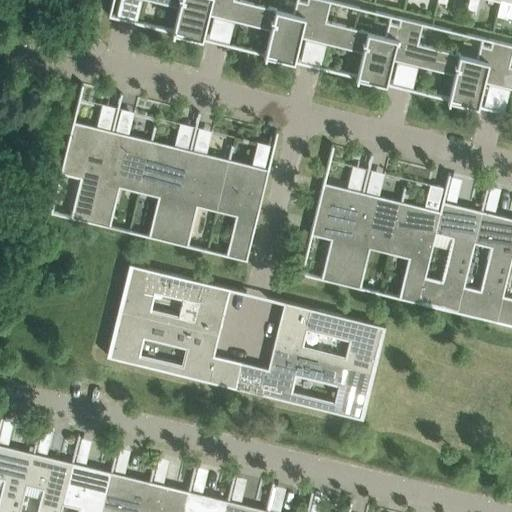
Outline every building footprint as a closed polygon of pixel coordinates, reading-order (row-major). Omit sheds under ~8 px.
[(155,0),(178,6),(172,30),(171,33),(173,34),(174,31),(202,38),(208,13),(211,0),(155,0)] [(308,0),(306,0),(306,1),(302,0),(295,0),(293,12),(244,0),(211,0),(208,13),(270,28),(264,53),(263,56),(265,56),(266,53),(294,60),(300,35),(308,0)] [(362,51),(356,75),(355,78),(357,79),(358,76),(385,83),(386,83),(392,58),(402,17),(400,16),(398,23),(388,21),(385,34),(325,20),(330,0),(308,0),(300,35),(362,51)] [(468,0),(466,7),(476,9),(477,0),(468,0)] [(511,0),(499,0),(496,14),(505,17),(509,2),(511,2),(511,0)] [(454,73),(448,98),(447,101),(449,101),(449,98),(477,105),(483,80),(494,39),(492,39),(490,46),(480,43),(476,57),(417,42),(422,22),(402,17),(392,58),(454,73)] [(511,87),(511,65),(509,65),(511,51),(511,43),(494,39),(483,80),(511,87)] [(71,124),(62,161),(82,166),(70,215),(90,220),(96,193),(110,138),(109,138),(102,137),(103,131),(73,124),(71,124)] [(96,193),(90,220),(109,225),(121,176),(141,180),(150,143),(149,143),(119,135),(118,140),(111,139),(110,138),(96,193)] [(150,143),(141,180),(160,185),(148,234),(167,239),(179,193),(187,157),(180,156),(181,150),(151,143),(150,143)] [(179,193),(167,239),(187,244),(199,195),(215,199),(212,208),(216,209),(220,193),(228,162),(227,162),(197,154),(195,159),(188,158),(187,157),(179,193)] [(220,193),(216,209),(232,213),(222,253),(246,258),(266,177),(264,176),(257,175),(259,169),(228,162),(220,193)] [(511,184),(489,182),(486,205),(511,207),(511,184)] [(322,185),(312,223),(332,227),(320,277),(340,281),(360,200),(359,199),(352,198),(353,193),(323,185),(322,185)] [(360,200),(340,281),(360,286),(372,237),(391,242),(400,204),(399,204),(369,196),(368,202),(361,200),(360,200)] [(424,272),(418,301),(456,310),(463,282),(473,241),(480,215),(479,215),(465,212),(466,206),(443,200),(441,200),(439,209),(437,218),(438,219),(435,231),(451,235),(447,249),(440,276),(424,272)] [(400,204),(391,242),(410,246),(398,296),(418,301),(424,272),(431,245),(435,231),(438,219),(437,218),(430,217),(431,212),(401,204),(400,204)] [(463,282),(456,310),(495,320),(502,292),(511,251),(511,223),(504,221),(505,215),(482,210),(480,209),(479,215),(480,215),(473,241),(489,245),(479,286),(463,282)] [(246,290),(245,290),(129,262),(128,262),(117,308),(218,332),(229,289),(245,293),(246,290)] [(511,294),(502,292),(495,320),(511,323),(511,294)] [(384,325),(384,324),(267,295),(267,298),(283,302),(272,346),(373,370),(385,325),(384,325)] [(117,308),(106,353),(107,354),(217,381),(234,385),(240,360),(213,353),(218,332),(117,308)] [(240,360),(234,385),(362,416),(373,370),(272,346),(267,367),(240,360)] [(52,451),(55,427),(44,425),(41,449),(52,451)] [(78,453),(90,456),(95,437),(83,434),(78,453)] [(0,511),(18,511),(25,484),(32,457),(31,457),(17,454),(18,448),(0,443),(0,477),(2,478),(0,487),(0,511)] [(59,511),(62,503),(71,467),(70,467),(56,463),(57,458),(34,452),(32,452),(31,457),(32,457),(25,484),(40,487),(33,511),(59,511)] [(100,511),(109,476),(108,476),(94,473),(96,467),(73,462),(71,461),(70,467),(71,467),(62,503),(76,507),(75,511),(100,511)] [(141,511),(148,486),(147,486),(133,482),(135,477),(112,471),(110,471),(108,476),(109,476),(100,511),(141,511)] [(183,511),(187,496),(186,495),(172,492),(174,486),(150,481),(149,480),(147,486),(148,486),(141,511),(183,511)] [(224,511),(226,505),(225,505),(211,501),(213,496),(189,490),(188,490),(186,495),(187,496),(183,511),(224,511)] [(254,511),(250,511),(251,505),(228,500),(226,499),(225,505),(226,505),(224,511),(254,511)]
